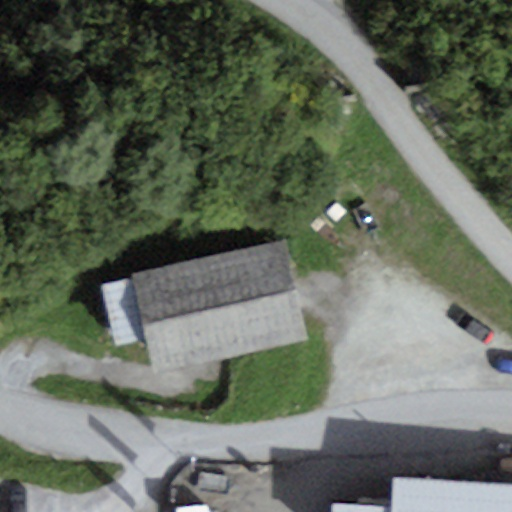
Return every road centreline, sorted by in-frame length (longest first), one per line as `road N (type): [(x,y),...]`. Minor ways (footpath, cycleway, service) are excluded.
road 1 (track): [(511,436),(195,432),(0,404)]
road 2 (track): [(285,0),(319,23),(511,263)]
